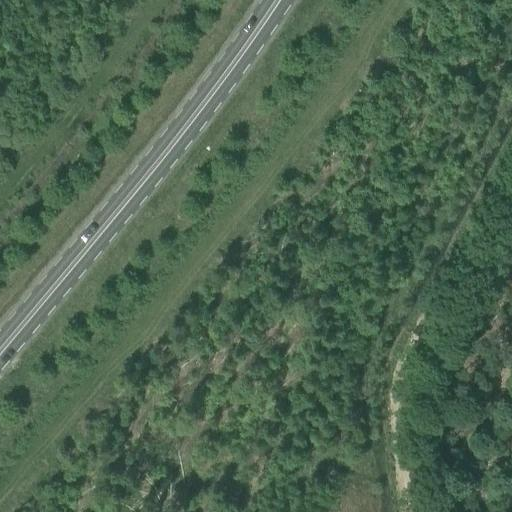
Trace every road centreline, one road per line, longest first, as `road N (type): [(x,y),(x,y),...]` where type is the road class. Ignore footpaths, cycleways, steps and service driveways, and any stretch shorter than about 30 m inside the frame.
road 1 (primary): [(278,0),(0,351)]
road 2 (track): [(403,384),(407,511)]
